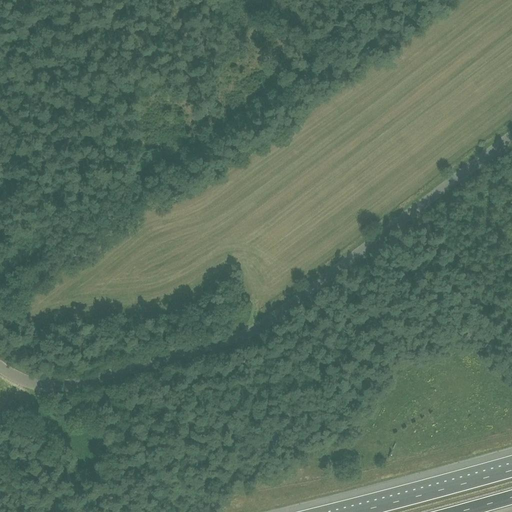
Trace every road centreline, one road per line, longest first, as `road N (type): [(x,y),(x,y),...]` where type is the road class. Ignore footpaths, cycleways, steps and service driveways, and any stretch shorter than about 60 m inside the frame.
road 1 (unclassified): [(0,367),(36,387),(105,381),(243,331),(511,133)]
road 2 (motorway): [(511,470),(355,511)]
